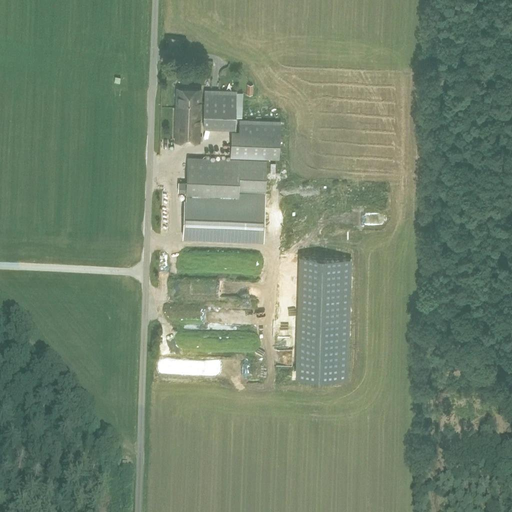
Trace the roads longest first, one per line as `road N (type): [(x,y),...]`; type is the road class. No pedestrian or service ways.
road 1 (unclassified): [(138,511),(155,0)]
road 2 (track): [(144,272),(0,265)]
